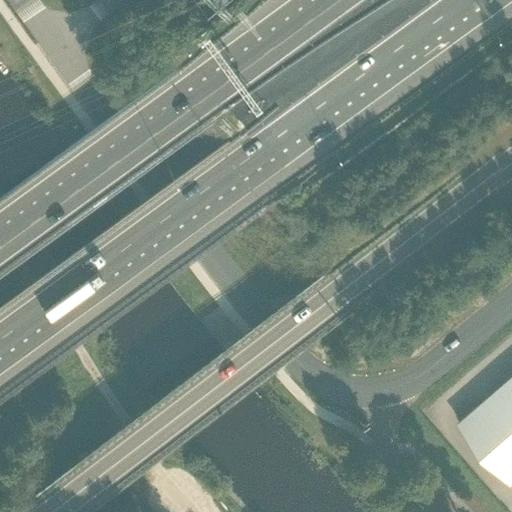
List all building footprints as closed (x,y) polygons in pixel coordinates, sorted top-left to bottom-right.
[(511,375),(502,384),(511,395),(511,375)] [(511,395),(502,384),(491,393),(511,416),(511,395)] [(511,428),(511,416),(491,393),(481,402),(507,432),(511,428)] [(470,411),(496,442),(507,432),(481,402),(470,411)] [(496,442),(470,411),(460,421),(486,451),(496,442)] [(511,438),(507,432),(496,442),(511,459),(511,438)] [(511,481),(511,480),(511,459),(496,442),(486,451),(511,481)]
